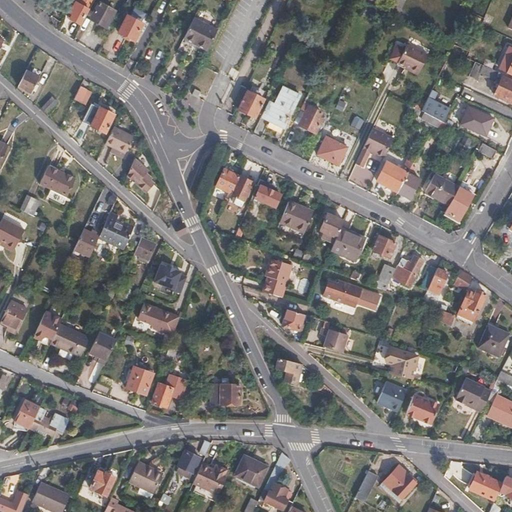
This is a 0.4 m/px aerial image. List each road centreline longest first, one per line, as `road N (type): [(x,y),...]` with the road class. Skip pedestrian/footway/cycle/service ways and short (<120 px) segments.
road 1 (residential): [(0,467),(175,430),(291,432)]
road 2 (residential): [(456,255),(393,216),(233,141),(200,145)]
road 3 (residential): [(0,80),(177,243),(208,251)]
road 4 (residential): [(4,0),(133,95),(160,142)]
road 5 (residential): [(379,441),(372,420),(256,318),(239,317)]
road 6 (residential): [(239,317),(291,432)]
